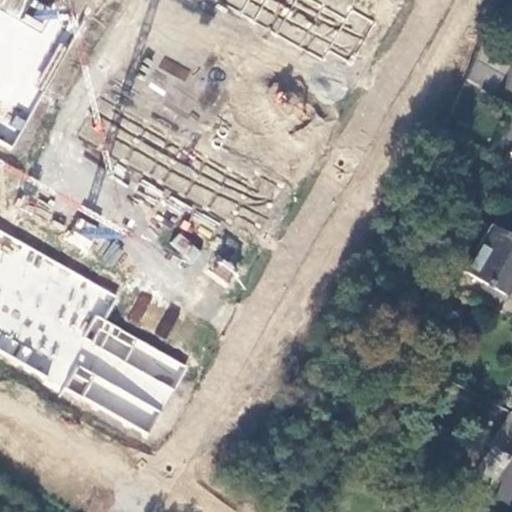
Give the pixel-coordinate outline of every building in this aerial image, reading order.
[(94,0),(0,0),(0,352),(146,437),(186,368),(105,320),(116,299),(0,232),(0,140),(12,148),(94,0)] [(311,0),(220,0),(323,59),(329,48),(352,63),(375,22),(353,10),(346,20),(311,0)] [(511,54),(483,36),(465,80),(483,90),(489,94),(511,54)] [(164,57),(158,67),(183,80),(188,70),(164,57)] [(98,96),(76,136),(229,224),(235,213),(258,229),(282,187),(263,177),(256,189),(98,96)] [(511,224),(495,214),(487,227),(511,242),(511,224)] [(460,273),(502,298),(505,294),(511,297),(511,242),(487,227),(460,273)] [(180,233),(169,244),(190,264),(200,252),(180,233)] [(204,272),(226,285),(236,267),(214,255),(204,272)] [(402,356),(421,366),(429,350),(411,340),(402,356)] [(418,383),(426,369),(421,366),(402,356),(397,354),(390,369),(418,383)] [(495,474),(511,443),(511,415),(507,412),(474,470),(491,480),(495,474)] [(445,478),(442,487),(464,495),(469,484),(446,476),(445,478)] [(441,490),(442,487),(445,478),(441,477),(437,489),(441,490)]
